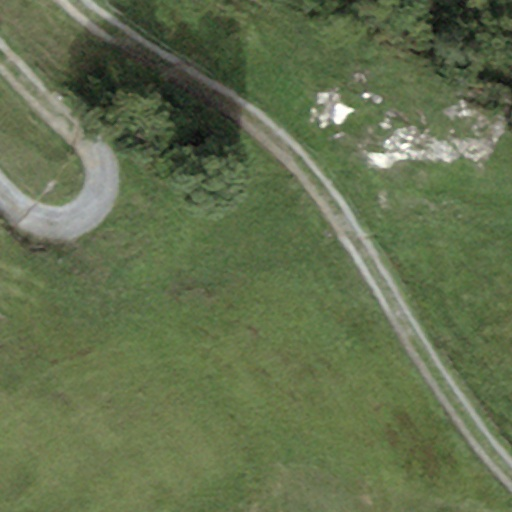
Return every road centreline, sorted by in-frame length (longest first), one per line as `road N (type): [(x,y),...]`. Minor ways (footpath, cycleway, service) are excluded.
road 1 (track): [(511,467),(455,406),(306,168),(244,115),(97,26),(72,0)]
road 2 (track): [(0,61),(103,159),(100,202),(52,229),(0,194)]
